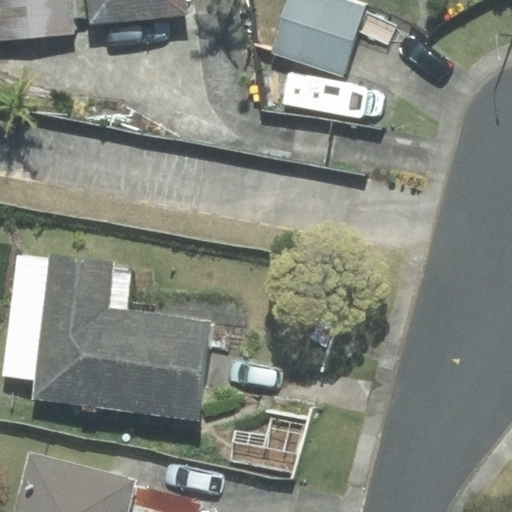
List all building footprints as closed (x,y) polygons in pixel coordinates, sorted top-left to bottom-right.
[(0,0),(0,41),(89,33),(85,0),(0,0)] [(103,0),(105,25),(212,17),(210,0),(103,0)] [(381,5),(366,0),(296,0),(281,50),(360,75),(381,5)] [(28,245),(16,377),(57,381),(55,403),(231,418),(240,316),(136,307),(141,255),(28,245)] [(51,444),(32,511),(218,511),(223,497),(165,481),(167,476),(51,444)]
